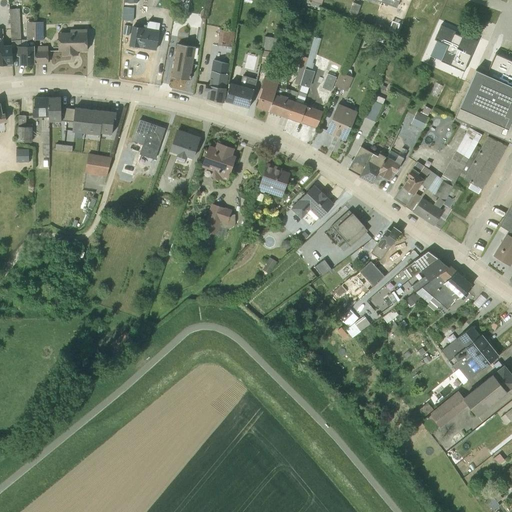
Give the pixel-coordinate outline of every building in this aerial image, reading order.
[(122,0),(122,19),(133,20),(134,0),(122,0)] [(34,45),(35,45),(34,21),(26,21),(26,39),(21,39),(20,33),(19,7),(9,8),(11,37),(11,46),(16,46),(16,55),(19,55),(19,64),(34,64),(34,45)] [(303,14),(302,21),(309,23),(310,16),(303,14)] [(131,45),(130,46),(136,47),(136,45),(156,49),(159,29),(158,29),(159,22),(148,20),(147,24),(143,23),(143,26),(131,24),(128,44),(131,45)] [(35,39),(43,39),(43,21),(34,21),(35,39)] [(476,37),(440,23),(427,54),(463,69),(476,37)] [(0,63),(5,63),(5,65),(11,65),(12,63),(12,62),(11,43),(3,44),(2,28),(0,28),(0,63)] [(86,28),(70,28),(70,31),(57,31),(58,50),(61,50),(61,54),(77,54),(78,50),(87,50),(86,28)] [(222,101),(234,31),(220,29),(217,44),(226,45),(223,60),(212,59),(208,83),(206,82),(205,88),(209,89),(207,97),(222,101)] [(317,49),(318,40),(311,40),(304,68),(300,83),(287,116),(314,126),(322,110),(303,103),(309,87),(310,87),(315,71),(312,69),(313,62),(313,59),(314,59),(317,49)] [(278,44),(264,41),(263,48),(277,50),(278,44)] [(171,75),(189,79),(195,46),(176,42),(171,75)] [(47,45),(34,45),(34,63),(48,62),(47,45)] [(277,65),(278,52),(262,49),(260,62),(277,65)] [(300,83),(304,68),(299,67),(295,82),(300,83)] [(511,85),(475,69),(454,117),(511,142),(511,85)] [(352,76),(340,70),(334,84),(346,90),(352,76)] [(326,71),(323,85),(332,88),(336,73),(326,71)] [(248,107),(256,78),(242,74),(239,84),(230,81),(224,100),(248,107)] [(255,106),(268,110),(278,80),(264,75),(256,97),(258,98),(255,106)] [(290,90),(276,85),(268,110),(285,116),(287,116),(293,99),(292,99),(294,92),(290,91),(290,90)] [(384,97),(372,92),(363,115),(375,120),(384,97)] [(41,119),(41,142),(42,142),(43,154),(48,154),(48,96),(35,97),(34,106),(32,106),(32,115),(43,115),(43,119),(41,119)] [(48,120),(60,120),(67,121),(68,107),(60,106),(60,96),(48,96),(48,120)] [(357,110),(337,102),(325,131),(344,139),(357,110)] [(416,110),(410,123),(421,129),(428,116),(427,115),(430,108),(424,105),(421,110),(421,111),(421,112),(416,110)] [(86,108),(74,107),(74,108),(68,107),(67,121),(73,121),(72,130),(84,131),(86,108)] [(99,133),(102,110),(86,108),(84,131),(99,133)] [(102,110),(99,131),(111,133),(113,121),(114,121),(116,111),(102,110)] [(16,140),(31,141),(31,140),(32,126),(26,125),(26,114),(18,114),(18,125),(17,125),(16,140)] [(155,158),(164,127),(139,119),(132,140),(137,142),(135,146),(140,147),(139,153),(140,154),(138,162),(150,166),(152,157),(155,158)] [(458,174),(476,143),(481,133),(468,126),(439,176),(416,160),(405,175),(407,176),(394,197),(404,205),(420,183),(438,195),(446,182),(452,185),(458,174)] [(176,130),(169,150),(176,152),(176,154),(186,158),(187,156),(192,157),(199,136),(187,132),(186,134),(176,130)] [(456,132),(450,143),(455,145),(461,135),(456,132)] [(476,143),(458,174),(481,188),(505,145),(487,135),(481,146),(476,143)] [(222,178),(227,180),(235,155),(232,153),(234,147),(216,141),(214,145),(209,144),(201,165),(212,169),(212,178),(222,178)] [(371,181),(386,153),(379,149),(377,153),(361,145),(348,165),(360,172),(359,175),(371,181)] [(389,149),(376,172),(388,178),(393,171),(395,172),(399,163),(407,148),(402,146),(398,154),(389,149)] [(28,148),(16,148),(16,161),(28,161),(28,148)] [(111,157),(88,152),(85,170),(106,174),(111,157)] [(281,166),(266,161),(257,188),(281,196),(289,172),(280,168),(281,166)] [(134,167),(124,163),(119,180),(129,183),(134,167)] [(446,182),(438,195),(437,196),(423,217),(439,228),(451,208),(449,207),(453,199),(455,200),(461,190),(452,185),(446,182)] [(420,183),(404,205),(423,217),(437,196),(438,195),(420,183)] [(313,184),(290,207),(301,217),(309,208),(319,217),(332,203),(325,196),(325,195),(321,191),(320,191),(313,184)] [(215,233),(223,235),(226,227),(229,227),(230,226),(232,225),(233,223),(234,221),(234,213),(230,213),(231,208),(211,202),(202,229),(215,234),(215,233)] [(511,236),(511,203),(509,205),(499,224),(508,230),(506,232),(511,236)] [(367,230),(348,209),(331,224),(350,245),(367,230)] [(387,228),(370,251),(380,258),(400,231),(393,226),(389,230),(387,228)] [(511,236),(505,232),(492,254),(509,264),(511,258),(511,236)] [(404,266),(411,276),(437,257),(427,250),(404,266)] [(269,271),(276,259),(270,255),(263,267),(269,271)] [(322,273),(332,266),(324,256),(315,264),(322,273)] [(392,290),(399,300),(447,266),(437,257),(392,290)] [(368,289),(383,275),(370,260),(354,274),(348,277),(333,289),(339,296),(344,292),(348,296),(358,288),(353,283),(358,279),(359,279),(359,280),(368,289)] [(467,291),(465,290),(471,283),(450,266),(449,266),(422,286),(416,291),(427,302),(433,296),(446,308),(457,295),(461,298),(467,291)] [(399,300),(392,290),(387,294),(394,304),(399,300)] [(405,300),(403,302),(407,306),(409,304),(411,306),(418,299),(412,292),(405,298),(405,300)] [(378,295),(369,302),(378,312),(382,309),(384,312),(388,310),(385,306),(387,305),(378,295)] [(398,314),(396,310),(387,316),(384,318),(386,321),(398,314)] [(369,322),(363,314),(353,322),(359,330),(369,322)] [(448,359),(479,335),(471,325),(440,349),(448,359)] [(442,339),(434,329),(428,333),(436,343),(442,339)] [(479,335),(448,359),(456,368),(487,344),(479,335)] [(497,354),(488,343),(487,344),(456,368),(453,371),(461,382),(464,382),(497,354)] [(411,354),(408,350),(400,356),(403,360),(411,354)] [(430,350),(422,356),(431,368),(439,362),(430,350)] [(429,414),(421,420),(431,433),(467,404),(475,414),(511,384),(511,375),(503,364),(464,396),(458,388),(428,413),(429,414)] [(511,405),(500,416),(505,423),(511,417),(511,405)] [(511,478),(490,497),(492,499),(485,503),(491,511),(494,510),(493,509),(500,504),(497,500),(501,497),(498,493),(511,483),(511,478)] [(473,484),(468,487),(472,493),(477,490),(473,484)]
